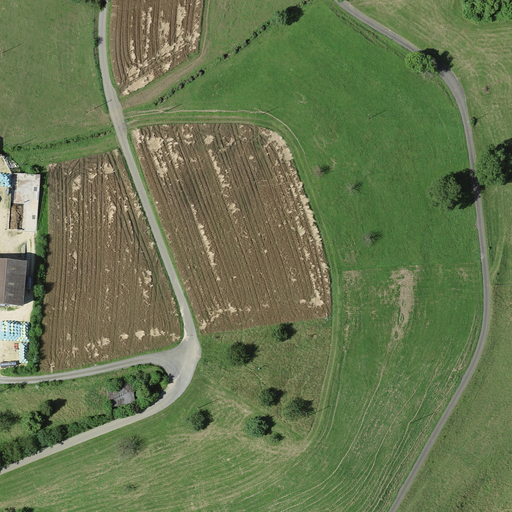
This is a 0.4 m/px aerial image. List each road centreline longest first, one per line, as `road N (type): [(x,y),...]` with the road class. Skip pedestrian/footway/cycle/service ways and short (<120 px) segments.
road 1 (unclassified): [(340,0),(455,86),(482,220),(485,339),(393,511)]
road 2 (unclassified): [(192,362),(193,334),(106,73),(105,0)]
road 3 (unclassified): [(0,471),(160,408),(192,362)]
road 4 (track): [(120,129),(263,123),(287,136),(306,182)]
road 5 (unclassified): [(0,379),(77,375),(155,358),(192,362)]
